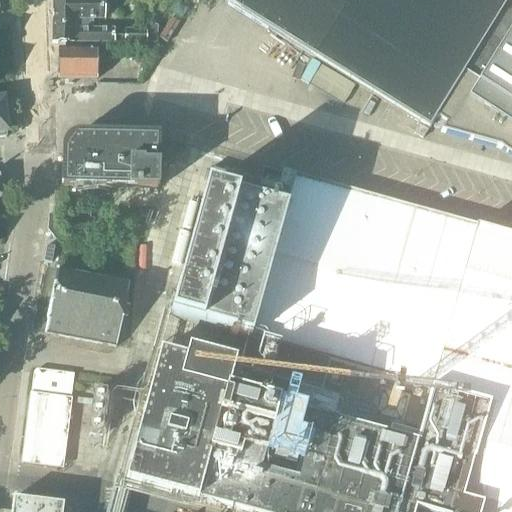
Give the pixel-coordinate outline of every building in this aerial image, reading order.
[(92,21),(52,21),(52,27),(52,44),(57,44),(157,44),(156,0),(142,0),(143,25),(146,25),(146,30),(124,30),(124,36),(114,36),(114,30),(92,30),(92,21)] [(52,0),(52,21),(92,21),(92,20),(103,20),(103,0),(52,0)] [(511,0),(225,0),(224,2),(314,58),(429,130),(435,119),(445,125),(440,132),(501,149),(503,149),(511,148),(511,0)] [(58,79),(97,79),(97,49),(78,48),(61,49),(58,52),(58,79)] [(414,134),(422,139),(428,130),(419,125),(414,134)] [(73,138),(71,139),(67,142),(65,145),(63,149),(63,153),(62,188),(97,188),(156,190),(157,175),(160,176),(160,167),(157,167),(158,139),(79,137),(76,137),(73,138)] [(136,438),(125,482),(142,486),(143,487),(239,511),(395,511),(398,504),(426,511),(511,511),(511,235),(282,171),(277,186),(211,168),(169,317),(260,342),(251,375),(320,393),(329,360),(430,388),(416,441),(180,380),(185,359),(159,352),(146,402),(136,438)] [(45,334),(59,337),(116,348),(128,286),(58,272),(58,271),(56,271),(46,321),(48,321),(45,334)] [(33,374),(31,394),(31,396),(32,397),(33,398),(42,400),(34,457),(63,461),(74,375),(38,370),(36,370),(35,371),(34,372),(33,374)] [(61,511),(62,509),(10,502),(9,511),(61,511)]
